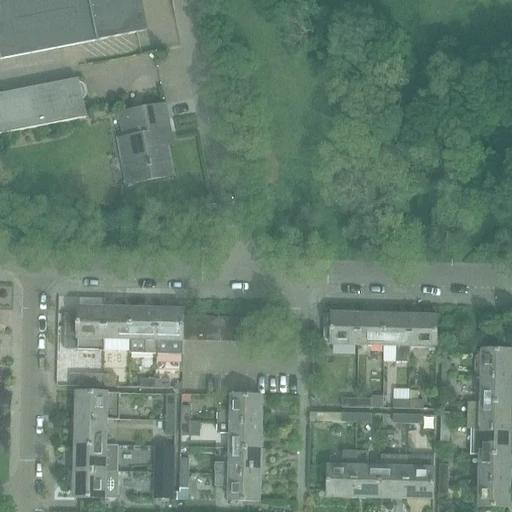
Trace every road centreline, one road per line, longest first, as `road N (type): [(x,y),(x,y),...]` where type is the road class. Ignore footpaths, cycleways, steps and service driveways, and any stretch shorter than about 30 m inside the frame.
road 1 (residential): [(246,279),(188,0)]
road 2 (residential): [(29,511),(35,267)]
road 3 (residential): [(511,287),(295,281)]
road 4 (residential): [(246,279),(35,267)]
road 5 (residential): [(295,281),(294,372),(205,372)]
